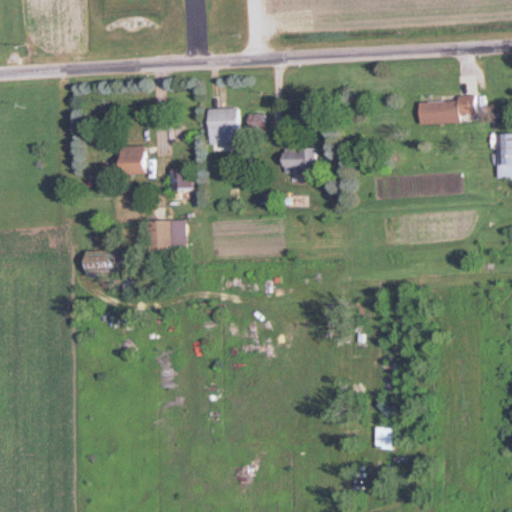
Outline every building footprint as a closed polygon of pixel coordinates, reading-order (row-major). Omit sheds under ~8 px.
[(480,95),(460,95),(460,101),(428,101),(428,123),(465,122),(465,113),(480,113),(480,95)] [(212,108),(212,134),(242,134),(242,108),(212,108)] [(267,127),(267,114),(251,114),(251,127),(267,127)] [(511,132),(501,132),(501,177),(511,177),(511,132)] [(125,145),(125,173),(150,173),(150,145),(125,145)] [(322,148),(287,148),(287,172),(322,172),(322,148)] [(174,168),(174,190),(197,190),(197,168),(174,168)] [(152,219),(152,249),(188,249),(188,219),(152,219)]
